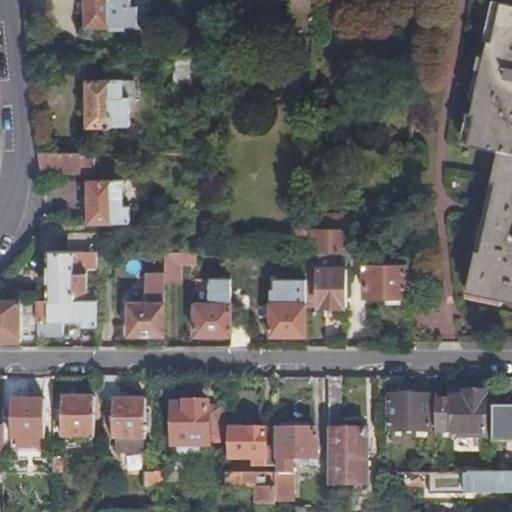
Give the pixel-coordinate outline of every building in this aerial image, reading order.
[(86,0),(87,26),(110,26),(110,28),(124,29),(124,25),(136,25),(136,5),(131,5),(131,0),(86,0)] [(315,32),(315,0),(291,0),(291,31),(315,32)] [(511,1),(507,0),(504,0),(495,39),(491,38),(474,112),(478,113),(472,141),(501,147),(494,179),(499,181),(483,249),(479,249),(469,290),(511,298),(511,1)] [(202,59),(176,59),(175,84),(201,85),(202,59)] [(134,80),(88,80),(89,125),(128,124),(129,96),(135,96),(134,80)] [(96,137),(95,151),(96,151),(112,151),(112,137),(96,137)] [(95,151),(39,151),(40,170),(83,170),(84,161),(96,161),(96,151),(95,151)] [(90,179),(90,221),(130,220),(131,204),(125,204),(124,179),(90,179)] [(411,252),(411,239),(352,239),(353,213),(312,212),(313,222),(312,251),(347,251),(411,252)] [(312,251),(313,222),(294,222),(294,251),(307,251),(312,251)] [(49,299),(98,299),(98,288),(89,288),(89,268),(98,268),(98,254),(98,251),(99,251),(99,232),(69,232),(69,249),(49,249),(49,299)] [(165,274),(165,280),(182,279),(182,261),(198,261),(198,251),(165,251),(165,274)] [(296,253),(296,266),(304,266),(305,253),(296,253)] [(98,268),(98,282),(113,282),(113,254),(98,254),(98,268)] [(376,257),(368,257),(368,262),(367,261),(368,295),(387,295),(388,303),(403,303),(402,295),(408,295),(407,262),(377,262),(376,257)] [(320,305),(347,305),(347,261),(341,261),(341,267),(320,267),(320,305)] [(307,304),(320,305),(320,267),(307,268),(307,289),(307,304)] [(130,335),(165,336),(165,280),(165,274),(145,274),(146,301),(130,301),(130,335)] [(232,336),(232,317),(232,278),(210,278),(210,301),(197,301),(197,335),(232,336)] [(272,336),(307,336),(307,304),(307,289),(272,289),(272,336)] [(84,326),(99,326),(98,299),(49,299),(40,300),(41,336),(65,336),(66,321),(83,321),(84,326)] [(22,336),(41,336),(40,300),(22,300),(22,301),(0,300),(0,335),(2,336),(2,344),(6,344),(6,342),(22,343),(22,336)] [(449,326),(448,305),(415,306),(416,327),(449,326)] [(232,347),(249,347),(250,317),(232,317),(232,336),(232,347)] [(344,377),(330,377),(330,409),(344,408),(344,377)] [(121,378),(105,378),(105,438),(114,438),(114,440),(147,440),(147,400),(122,400),(121,378)] [(466,398),(438,398),(437,430),(454,430),(454,437),(488,437),(488,393),(466,393),(466,398)] [(428,449),(437,449),(437,432),(432,431),(431,396),(391,396),(391,432),(415,432),(415,436),(422,436),(422,431),(429,432),(428,449)] [(96,398),(64,398),(63,438),(96,439),(96,398)] [(47,400),(13,399),(13,440),(46,440),(47,400)] [(188,406),(176,406),(175,460),(209,461),(209,444),(224,444),(225,407),(209,406),(209,404),(187,404),(188,406)] [(267,431),(230,430),(231,458),(260,458),(261,466),(267,466),(267,431)] [(318,430),(280,430),(280,472),(277,473),(277,500),(294,500),(294,459),(311,458),(311,465),(317,465),(318,430)] [(368,430),(330,431),(331,485),(368,484),(368,430)] [(64,458),(55,458),(55,473),(64,474),(64,458)] [(163,473),(156,473),(148,473),(147,487),(155,487),(156,495),(163,495),(163,473)] [(277,473),(230,473),(230,487),(260,488),(260,503),(277,504),(277,500),(277,473)] [(438,473),(415,473),(415,487),(455,487),(455,490),(466,490),(466,493),(511,493),(511,473),(493,473),(438,473)]
